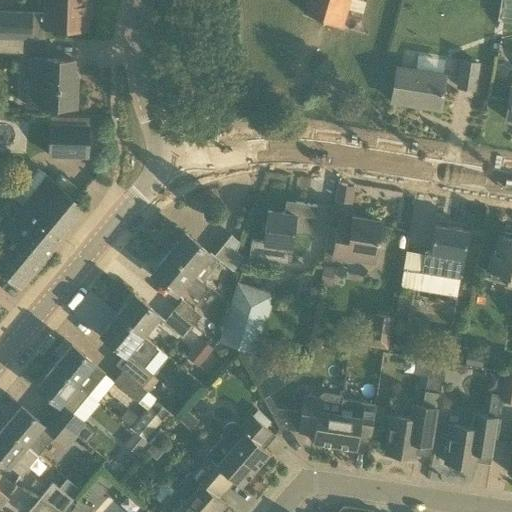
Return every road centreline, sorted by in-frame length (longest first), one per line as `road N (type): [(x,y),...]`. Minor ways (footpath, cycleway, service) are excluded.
road 1 (tertiary): [(511,184),(381,157),(303,152),(258,151),(172,168)]
road 2 (tertiary): [(0,359),(118,217),(172,168)]
road 3 (residential): [(511,511),(328,484),(302,489),(279,511)]
road 4 (tertiary): [(172,168),(137,63),(141,0)]
